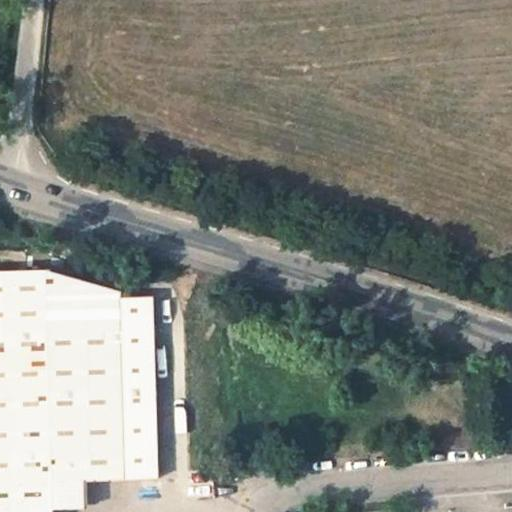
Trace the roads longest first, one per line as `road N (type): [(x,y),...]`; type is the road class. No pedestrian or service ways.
road 1 (secondary): [(7,183),(511,348)]
road 2 (unclassified): [(511,472),(297,492),(260,511)]
road 3 (unclassified): [(28,0),(7,183)]
